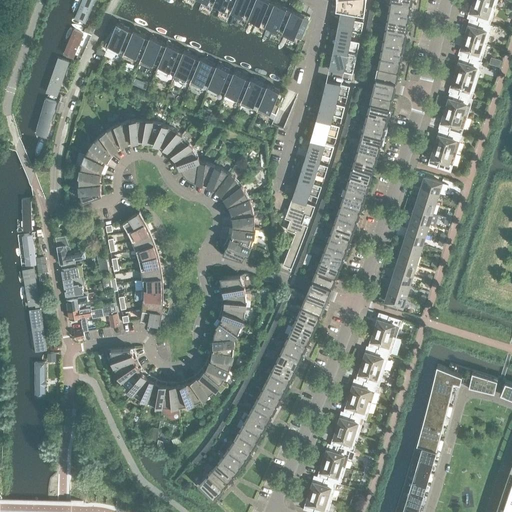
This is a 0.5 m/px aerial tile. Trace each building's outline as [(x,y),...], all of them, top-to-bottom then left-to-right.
[(85,23),(94,0),(81,0),(74,19),(85,23)] [(235,0),(232,7),(230,10),(238,13),(243,15),(244,12),(249,14),(250,14),(255,0),(235,0)] [(255,0),(250,14),(249,14),(248,17),(255,20),(260,22),(262,19),(266,21),(267,22),(275,1),(272,0),(255,0)] [(357,10),(356,10),(365,11),(366,0),(341,0),(341,6),(341,7),(357,10)] [(410,12),(411,4),(391,0),(390,9),(410,12)] [(477,20),(480,21),(490,24),(496,6),(476,0),(473,0),(470,11),(471,12),(471,11),(479,14),(477,20)] [(267,22),(266,21),(265,24),(273,27),(278,29),(279,26),(283,28),(284,29),(293,8),(275,1),(267,22)] [(355,19),(356,10),(357,10),(341,7),(337,28),(353,30),(361,32),(364,21),(355,19)] [(310,16),(293,8),(284,29),(283,28),(282,31),(290,34),(295,36),(296,34),(301,36),(300,38),(301,39),(310,16)] [(408,21),(410,12),(390,9),(388,17),(408,21)] [(387,27),(407,30),(408,21),(388,17),(387,27)] [(119,48),(125,50),(133,31),(133,30),(128,29),(129,27),(124,24),(117,21),(106,49),(117,53),(119,48)] [(480,21),(478,27),(469,24),(465,36),(487,43),(493,24),(490,24),(480,21)] [(405,41),(407,30),(387,27),(385,37),(405,41)] [(134,28),(133,30),(133,31),(125,50),(122,56),(133,60),(135,55),(141,57),(142,57),(150,38),(149,37),(145,35),(146,33),(141,31),(134,28)] [(333,48),(349,51),(357,53),(360,41),(351,39),(353,30),(337,28),(333,48)] [(72,58),(82,33),(71,29),(62,54),(72,58)] [(142,57),(141,57),(139,63),(150,67),(152,61),(158,64),(159,64),(167,45),(167,44),(162,42),(163,40),(158,38),(150,35),(149,37),(150,38),(142,57)] [(468,57),(470,58),(481,61),(487,43),(465,36),(461,48),(462,48),(470,51),(468,57)] [(403,51),(405,41),(385,37),(383,47),(403,51)] [(159,64),(158,64),(156,69),(167,74),(169,68),(175,71),(176,71),(184,51),(183,51),(179,49),(180,47),(175,45),(167,42),(167,44),(167,45),(159,64)] [(381,55),(401,59),(403,51),(383,47),(381,55)] [(357,53),(333,48),(329,68),(353,73),(357,53)] [(176,71),(175,71),(172,77),(184,81),(186,76),(192,78),(201,58),(200,58),(195,56),(196,54),(191,52),(184,49),(183,51),(184,51),(176,71)] [(399,70),(401,59),(381,55),(379,66),(399,70)] [(192,78),(190,84),(200,88),(203,83),(209,85),(217,65),(216,65),(212,63),(213,61),(208,59),(201,56),(200,58),(201,58),(192,78)] [(57,96),(69,61),(58,57),(46,92),(57,96)] [(470,58),(468,64),(460,61),(459,60),(455,73),(477,80),(483,61),(481,61),(470,58)] [(217,63),(216,65),(217,65),(209,85),(206,90),(217,95),(219,89),(225,92),(226,92),(234,72),(229,70),(230,68),(225,66),(217,63)] [(399,70),(379,66),(376,78),(396,82),(399,70)] [(226,92),(225,92),(223,97),(234,102),(236,96),(242,99),(243,99),(251,79),(250,79),(246,77),(247,75),(242,73),(234,70),(234,72),(226,92)] [(459,94),(460,94),(472,98),(472,97),(477,80),(455,73),(451,85),(452,85),(461,87),(459,94)] [(243,99),(242,99),(240,104),(251,109),(253,103),(259,105),(259,106),(268,86),(267,85),(262,84),(263,82),(258,80),(258,79),(251,76),(250,79),(251,79),(243,99)] [(326,79),(322,99),(336,103),(339,94),(347,96),(350,85),(326,79)] [(268,83),(267,85),(268,86),(259,106),(259,105),(256,111),(267,115),(269,110),(277,113),(285,93),(279,90),(280,88),(275,86),(268,83)] [(373,90),(370,103),(390,107),(393,95),(373,90)] [(460,94),(458,100),(450,98),(450,97),(449,97),(445,109),(467,116),(473,98),(472,97),(472,98),(460,94)] [(48,137),(58,102),(54,99),(48,99),(38,134),(43,137),(48,137)] [(316,119),(331,123),(333,114),(342,117),(345,105),(336,103),(322,99),(316,119)] [(368,112),(388,117),(390,107),(370,103),(368,112)] [(449,131),(450,131),(462,134),(467,116),(445,109),(441,122),(442,122),(442,121),(451,124),(449,131)] [(368,112),(368,113),(366,120),(385,125),(388,117),(368,112)] [(137,114),(137,118),(139,142),(143,142),(149,143),(154,119),(147,118),(140,118),(139,114),(137,114)] [(153,144),(159,146),(169,124),(163,122),(156,120),(157,115),(154,115),(154,119),(149,143),(153,144)] [(120,117),(122,122),(130,144),(133,143),(139,142),(137,118),(131,119),(124,121),(122,116),(120,117)] [(311,138),(326,143),(328,134),(337,137),(340,125),(331,123),(316,119),(311,138)] [(162,148),(167,152),(182,133),(177,129),(171,126),(173,121),(171,120),(169,124),(159,146),(162,148)] [(383,134),(385,128),(385,125),(366,120),(364,129),(383,134)] [(107,129),(121,149),(124,146),(130,144),(122,122),(115,124),(109,127),(106,124),(105,125),(107,129)] [(92,136),(95,139),(113,155),(116,152),(121,149),(107,129),(102,132),(97,138),(93,135),(92,136)] [(380,143),(383,134),(364,129),(361,138),(380,143)] [(170,154),(173,159),(193,145),(189,140),(184,135),(187,131),(185,130),(182,133),(167,152),(170,154)] [(450,131),(448,137),(439,134),(439,133),(435,146),(457,153),(462,134),(450,131)] [(305,158),(320,163),(322,154),(331,157),(334,145),(326,143),(311,138),(305,158)] [(358,148),(372,152),(377,154),(380,143),(361,138),(358,148)] [(86,153),(108,163),(110,160),(113,155),(95,139),(91,144),(87,151),(83,149),(82,151),(86,153)] [(184,172),(188,176),(200,160),(198,154),(194,148),(198,145),(197,143),(193,145),(173,159),(175,162),(178,169),(181,167),(184,172)] [(457,153),(435,146),(431,158),(432,158),(440,160),(438,167),(451,171),(457,153)] [(377,154),(372,152),(358,148),(356,157),(375,162),(376,158),(377,156),(377,154)] [(81,168),(105,172),(105,169),(108,163),(86,153),(83,159),(82,166),(77,165),(76,167),(81,168)] [(353,166),(372,172),(375,162),(356,157),(353,166)] [(299,177),(313,182),(316,174),(325,176),(328,165),(320,163),(305,158),(299,177)] [(207,186),(216,164),(218,160),(215,159),(214,163),(207,161),(200,160),(188,176),(192,178),(197,180),(197,184),(203,185),(207,186)] [(215,191),(230,172),(233,168),(231,167),(228,170),(222,166),(216,164),(207,186),(212,189),(215,191)] [(350,176),(369,182),(372,172),(353,166),(350,176)] [(80,184),(104,182),(104,178),(105,172),(81,168),(80,175),(80,182),(75,182),(75,185),(80,184)] [(222,198),(242,183),(245,180),(244,178),(240,181),(235,176),(230,172),(215,191),(220,195),(222,198)] [(366,191),(368,187),(369,182),(350,176),(347,185),(366,191)] [(425,176),(421,187),(439,192),(442,182),(425,176)] [(292,197),(307,202),(310,193),(318,196),(322,185),(313,182),(299,177),(292,197)] [(104,188),(104,182),(80,184),(81,191),(83,198),(78,200),(79,202),(106,192),(104,188)] [(228,206),(250,197),(254,195),(253,193),(249,195),(246,188),(242,183),(222,198),(226,202),(228,206)] [(364,199),(365,195),(366,191),(347,185),(344,193),(364,199)] [(418,197),(435,203),(439,192),(421,187),(418,197)] [(335,202),(337,196),(329,193),(327,199),(335,202)] [(341,204),(360,210),(364,199),(344,193),(341,204)] [(230,215),(254,212),(259,212),(259,209),(254,210),(252,203),(250,197),(228,206),(230,212),(230,215)] [(292,197),(292,198),(285,217),(290,219),(287,229),(295,232),(283,264),(292,268),(297,255),(301,245),(305,235),(308,225),(303,222),(306,214),(311,216),(315,205),(307,202),(292,197)] [(415,207),(432,213),(435,203),(418,197),(415,207)] [(32,230),(31,198),(22,199),(23,231),(32,230)] [(357,218),(359,214),(360,210),(341,204),(338,212),(346,214),(357,218)] [(411,218),(429,223),(432,213),(415,207),(411,218)] [(123,222),(128,231),(146,222),(140,212),(140,211),(123,222)] [(231,225),(255,228),(259,229),(259,227),(255,226),(255,219),(254,212),(230,215),(231,221),(231,225)] [(357,218),(346,214),(338,212),(335,221),(354,227),(357,218)] [(408,228),(426,233),(429,223),(411,218),(408,228)] [(331,231),(350,238),(354,227),(335,221),(331,231)] [(128,231),(132,240),(151,232),(146,222),(128,231)] [(228,235),(251,244),(255,246),(256,244),(251,242),(254,235),(255,228),(231,225),(230,231),(228,235)] [(405,238),(422,244),(426,233),(408,228),(405,238)] [(307,241),(311,243),(315,231),(311,230),(307,241)] [(348,246),(350,238),(331,231),(329,239),(348,246)] [(132,240),(136,249),(155,243),(151,232),(132,240)] [(36,264),(32,235),(23,236),(27,265),(36,264)] [(84,248),(72,250),(70,245),(66,235),(56,237),(58,245),(62,266),(76,264),(75,260),(75,259),(86,256),(84,248)] [(248,250),(251,244),(228,235),(226,240),(224,244),(227,246),(224,253),(248,260),(248,258),(244,256),(248,250)] [(402,249),(419,254),(422,244),(405,238),(402,249)] [(344,255),(348,246),(329,239),(325,248),(344,255)] [(136,249),(139,259),(159,254),(155,243),(136,249)] [(321,258),(340,265),(344,255),(325,248),(321,258)] [(399,259),(416,264),(419,254),(402,249),(399,259)] [(106,253),(98,255),(101,271),(109,269),(106,253)] [(139,259),(141,269),(161,265),(159,254),(139,259)] [(317,268),(336,276),(340,265),(321,258),(317,268)] [(395,269),(413,275),(416,264),(399,259),(395,269)] [(298,274),(303,263),(299,261),(294,272),(298,274)] [(48,271),(46,262),(37,264),(38,272),(48,271)] [(78,276),(76,265),(63,268),(64,269),(61,270),(63,278),(78,276)] [(141,269),(143,278),(163,277),(161,265),(141,269)] [(40,304),(35,267),(22,269),(28,306),(40,304)] [(331,287),(336,276),(317,268),(313,280),(331,287)] [(392,279),(409,285),(413,275),(395,269),(392,279)] [(222,294),(245,290),(244,284),(242,277),(246,275),(245,273),(241,274),(221,276),(223,283),(219,284),(221,288),(222,294)] [(66,295),(66,298),(89,294),(88,294),(88,291),(84,291),(83,284),(85,284),(83,275),(81,275),(78,276),(63,278),(66,295)] [(110,277),(103,278),(105,290),(112,289),(110,277)] [(143,278),(143,288),(164,288),(163,277),(143,278)] [(389,290),(406,295),(409,285),(392,279),(389,290)] [(284,298),(288,299),(293,288),(289,286),(284,298)] [(143,288),(143,298),(163,300),(164,288),(143,288)] [(222,298),(222,304),(246,307),(246,300),(246,293),(250,292),(250,290),(245,290),(222,294),(222,298)] [(406,295),(389,290),(385,300),(403,306),(406,295)] [(94,292),(88,294),(89,294),(66,298),(67,300),(66,300),(68,309),(81,307),(81,305),(86,304),(85,300),(88,300),(88,299),(90,299),(95,298),(94,292)] [(307,294),(302,305),(320,313),(325,302),(307,294)] [(142,308),(162,311),(163,300),(143,298),(142,308)] [(279,307),(283,309),(288,299),(284,298),(279,307)] [(86,306),(86,304),(81,305),(81,307),(68,309),(69,319),(81,316),(84,330),(89,330),(87,316),(92,315),(93,317),(109,314),(114,313),(114,310),(116,310),(115,301),(91,306),(91,305),(86,306)] [(219,314),(242,322),(244,316),(245,309),(250,309),(250,307),(246,307),(222,304),(222,308),(219,314)] [(298,315),(316,324),(320,313),(302,305),(298,315)] [(275,317),(279,319),(283,309),(279,307),(275,317)] [(47,345),(41,308),(29,310),(35,346),(47,345)] [(162,311),(142,308),(141,319),(160,323),(162,311)] [(111,326),(119,325),(117,313),(114,313),(109,314),(111,326)] [(215,331),(234,336),(238,331),(241,324),(245,326),(246,324),(242,322),(219,314),(218,317),(214,323),(218,325),(215,331)] [(293,325),(312,334),(316,324),(298,315),(293,325)] [(378,318),(375,329),(397,336),(402,319),(389,315),(387,321),(379,319),(379,318),(378,318)] [(270,328),(274,329),(279,319),(275,317),(270,328)] [(289,334),(307,342),(312,334),(293,325),(289,334)] [(83,329),(74,331),(76,338),(85,336),(83,329)] [(380,343),(379,348),(379,349),(390,352),(391,353),(397,336),(375,329),(371,340),(372,340),(380,343)] [(210,348),(234,352),(238,353),(239,351),(234,350),(235,343),(234,336),(215,331),(214,338),(210,338),(211,344),(210,348)] [(263,343),(267,345),(272,335),(268,333),(263,343)] [(286,342),(304,350),(307,342),(289,334),(286,342)] [(299,360),(304,350),(286,342),(281,351),(299,360)] [(115,365),(138,357),(136,351),(135,346),(107,349),(107,351),(112,351),(113,358),(115,365)] [(207,358),(229,368),(233,370),(234,368),(230,366),(233,359),(234,352),(210,348),(209,354),(207,358)] [(255,359),(259,361),(264,350),(260,348),(255,359)] [(379,349),(379,348),(377,348),(375,354),(366,351),(367,351),(366,351),(362,362),(384,369),(390,352),(379,349)] [(295,368),(299,360),(281,351),(277,359),(295,368)] [(123,379),(142,365),(139,360),(138,357),(115,365),(111,366),(111,369),(116,367),(119,373),(123,379)] [(202,366),(221,382),(224,385),(226,383),(222,380),(226,374),(229,368),(207,358),(205,363),(202,366)] [(250,369),(254,371),(259,361),(255,359),(250,369)] [(291,377),(295,368),(277,359),(273,368),(291,377)] [(45,398),(45,362),(35,362),(35,398),(45,398)] [(368,375),(366,381),(377,385),(379,386),(384,369),(362,362),(359,373),(360,373),(368,375)] [(469,384),(473,370),(450,363),(448,368),(437,364),(435,375),(454,380),(460,382),(469,384)] [(129,386),(134,391),(149,372),(145,368),(142,365),(123,379),(119,381),(120,383),(124,381),(129,386)] [(195,373),(209,393),(212,397),(214,395),(211,391),(216,387),(221,382),(202,366),(198,371),(195,373)] [(268,378),(286,387),(291,377),(273,368),(268,378)] [(245,379),(249,381),(254,371),(250,369),(245,379)] [(498,378),(473,370),(469,384),(495,390),(498,378)] [(141,396),(147,399),(158,377),(152,375),(149,372),(134,391),(131,394),(133,396),(136,392),(141,396)] [(187,378),(195,400),(196,405),(199,404),(197,399),(204,397),(209,393),(195,373),(190,377),(187,378)] [(458,393),(460,382),(454,380),(435,375),(432,387),(458,393)] [(163,404),(167,380),(161,379),(158,377),(147,399),(146,403),(148,404),(150,400),(156,403),(163,404)] [(181,380),(177,380),(179,409),(182,409),(181,404),(189,403),(195,400),(187,378),(181,380)] [(263,386),(281,395),(286,387),(268,378),(263,386)] [(180,410),(179,409),(177,380),(171,381),(167,380),(163,404),(162,410),(180,410)] [(366,381),(364,380),(362,387),(354,384),(353,383),(350,394),(372,401),(377,385),(366,381)] [(511,396),(511,382),(506,380),(501,392),(511,396)] [(237,394),(241,396),(246,386),(242,384),(237,394)] [(260,394),(277,403),(281,395),(263,386),(260,394)] [(429,398),(455,404),(458,393),(432,387),(429,398)] [(232,403),(236,405),(241,396),(237,394),(232,403)] [(272,413),(277,403),(260,394),(254,403),(272,413)] [(356,408),(354,414),(364,417),(364,418),(366,418),(372,401),(350,394),(346,406),(347,406),(347,405),(356,408)] [(426,409),(452,416),(455,404),(429,398),(426,409)] [(249,413),(267,422),(272,413),(254,403),(249,413)] [(223,419),(227,421),(233,411),(229,409),(223,419)] [(423,420),(449,427),(452,416),(426,409),(423,420)] [(266,424),(267,422),(249,413),(248,416),(245,420),(263,430),(266,424)] [(354,414),(352,413),(350,419),(341,416),(337,427),(359,434),(364,418),(364,417),(354,414)] [(218,427),(222,430),(227,421),(223,419),(218,427)] [(241,429),(258,438),(263,430),(245,420),(241,429)] [(420,431),(446,438),(449,427),(423,420),(420,431)] [(343,441),(341,446),(341,447),(354,451),(359,434),(337,427),(333,438),(334,438),(343,441)] [(235,438),(252,448),(258,438),(241,429),(235,438)] [(417,442),(443,449),(446,438),(420,431),(417,442)] [(209,441),(212,444),(219,434),(215,432),(209,441)] [(230,445),(247,456),(252,448),(235,438),(230,445)] [(202,450),(205,453),(212,444),(209,441),(205,445),(202,450)] [(414,453),(440,461),(443,449),(417,442),(414,453)] [(241,465),(247,456),(230,445),(225,453),(241,465)] [(341,447),(341,446),(338,445),(336,452),(328,449),(328,448),(327,448),(324,459),(346,466),(348,459),(349,460),(351,460),(353,458),(354,454),(360,455),(361,453),(354,451),(341,447)] [(219,460),(235,473),(241,465),(225,453),(219,460)] [(411,464),(436,472),(440,461),(414,453),(411,464)] [(202,457),(198,454),(195,458),(191,462),(194,465),(202,457)] [(329,473),(328,479),(337,482),(340,483),(346,466),(324,459),(320,470),(321,471),(321,470),(329,473)] [(231,477),(235,473),(219,460),(213,467),(229,480),(231,476),(231,477)] [(408,475),(433,483),(436,472),(411,464),(408,475)] [(222,488),(229,480),(213,467),(200,481),(214,495),(222,488)] [(404,486),(428,494),(430,494),(433,483),(408,475),(404,486)] [(328,479),(324,478),(322,484),(314,481),(313,480),(310,492),(332,499),(337,482),(328,479)] [(502,492),(511,495),(511,483),(506,481),(502,492)] [(426,505),(430,494),(428,494),(404,486),(401,497),(426,505)] [(327,511),(332,499),(310,492),(306,503),(307,503),(307,502),(316,505),(314,511),(315,511),(327,511)] [(498,503),(511,507),(511,495),(502,492),(498,503)] [(357,506),(359,498),(352,496),(350,504),(357,506)] [(397,508),(409,511),(423,511),(426,505),(401,497),(397,508)] [(495,511),(511,511),(511,507),(498,503),(495,511)]
